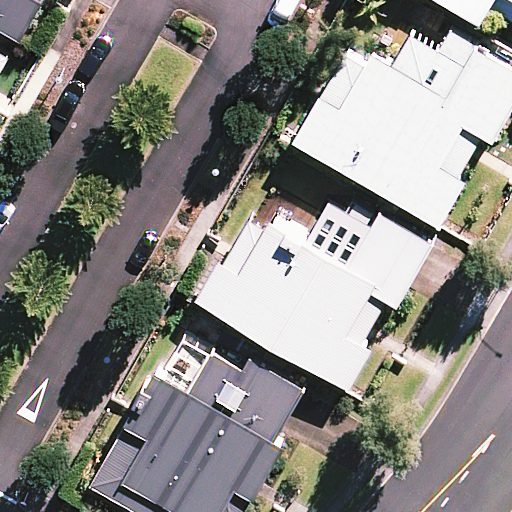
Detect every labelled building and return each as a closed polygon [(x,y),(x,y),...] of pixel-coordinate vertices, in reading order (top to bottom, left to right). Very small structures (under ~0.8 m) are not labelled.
[(49,0),(0,0),(0,1),(37,22),(49,0)] [(511,0),(480,0),(496,8),(500,0),(511,0)] [(511,116),(511,46),(463,18),(452,36),(421,18),(402,52),(363,30),(311,120),(456,204),(480,163),(473,159),(497,117),(508,123),(511,116)] [(0,78),(23,36),(0,23),(0,78)] [(448,226),(392,194),(365,242),(289,198),(282,209),(259,196),(211,280),(365,368),(385,332),(376,327),(402,281),(413,287),(448,226)] [(257,354),(227,337),(207,371),(157,342),(125,397),(143,407),(107,469),(179,511),(226,511),(234,501),(251,511),(302,424),(293,419),(322,371),(266,338),(257,354)]
